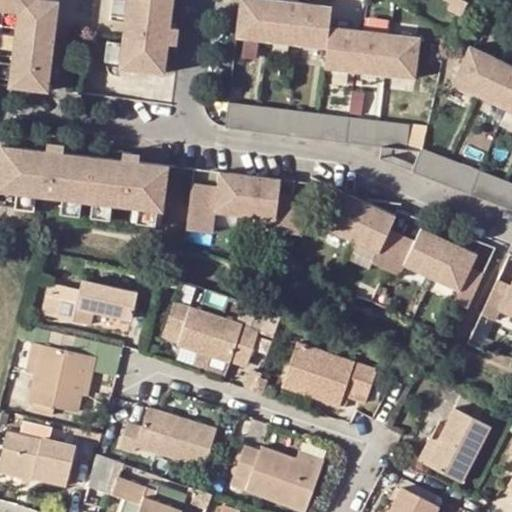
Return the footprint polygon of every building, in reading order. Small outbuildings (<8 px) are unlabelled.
[(0,0),(0,5),(17,8),(8,80),(48,85),(58,0),(0,0)] [(112,0),(111,11),(126,13),(127,0),(112,0)] [(127,0),(126,13),(123,39),(123,44),(120,63),(120,69),(166,75),(169,51),(158,49),(160,35),(170,36),(174,0),(127,0)] [(411,78),(416,38),(385,35),(354,31),(326,28),(327,7),(299,4),(267,0),(264,0),(237,0),(233,37),(262,40),(294,44),(323,47),(321,68),(350,72),(381,75),(411,78)] [(17,8),(0,5),(0,79),(8,80),(17,8)] [(160,35),(158,49),(169,51),(175,52),(177,37),(170,36),(160,35)] [(106,61),(120,63),(123,44),(108,43),(106,61)] [(476,49),(458,85),(486,98),(503,62),(476,49)] [(511,66),(503,62),(486,98),(511,111),(511,110),(511,66)] [(373,145),(403,149),(406,123),(376,119),(345,115),(316,111),(287,108),(255,104),(224,100),(221,126),(373,145)] [(46,156),(60,158),(61,148),(62,141),(47,139),(46,146),(46,156)] [(60,158),(46,156),(46,146),(2,140),(0,155),(0,186),(164,207),(170,165),(170,162),(131,157),(130,167),(115,165),(116,155),(61,148),(60,158)] [(115,165),(130,167),(131,157),(132,149),(117,148),(116,155),(115,165)] [(425,149),(415,174),(444,186),(456,161),(425,149)] [(511,181),(507,180),(483,171),(456,161),(444,186),(511,210),(511,181)] [(216,172),(213,194),(212,211),(273,218),(276,195),(278,179),(216,172)] [(0,205),(162,227),(164,207),(0,186),(0,205)] [(319,224),(346,238),(375,251),(386,230),(393,215),(336,187),(319,224)] [(209,233),(212,211),(213,194),(189,191),(184,230),(209,233)] [(290,196),(276,195),(273,218),(271,230),(301,234),(305,198),(290,196)] [(412,242),(402,263),(406,265),(423,229),(419,227),(412,242)] [(423,229),(406,265),(456,290),(467,268),(474,255),(423,229)] [(375,251),(369,262),(382,268),(396,275),(402,263),(412,242),(386,230),(375,251)] [(481,275),(467,268),(456,290),(451,301),(465,308),(481,275)] [(511,278),(507,288),(497,309),(511,316),(511,278)] [(71,308),(87,312),(125,320),(132,293),(78,280),(76,291),(58,287),(50,318),(68,322),(71,308)] [(491,321),(497,309),(507,288),(494,282),(478,315),(491,321)] [(38,315),(50,318),(58,287),(47,284),(38,315)] [(366,302),(371,292),(361,288),(356,298),(366,302)] [(173,302),(164,329),(180,334),(177,345),(176,346),(226,364),(229,356),(243,362),(254,329),(173,302)] [(71,308),(68,322),(84,326),(87,312),(71,308)] [(177,345),(180,334),(164,329),(161,339),(177,345)] [(21,369),(31,371),(37,344),(27,342),(21,369)] [(362,397),(371,369),(294,342),(282,377),(320,391),(317,399),(336,406),(343,390),(362,397)] [(92,356),(37,344),(31,371),(24,400),(72,411),(77,393),(82,369),(88,371),(92,356)] [(241,369),(243,362),(229,356),(226,364),(241,369)] [(88,371),(82,369),(77,393),(83,395),(88,371)] [(317,399),(320,391),(282,377),(278,386),(317,399)] [(155,411),(143,408),(136,427),(123,423),(115,447),(130,453),(131,448),(199,470),(212,431),(155,411)] [(457,483),(487,426),(455,408),(436,442),(424,465),(457,483)] [(38,442),(3,433),(0,444),(0,473),(29,480),(30,476),(63,485),(73,447),(39,437),(38,442)] [(297,435),(291,455),(316,463),(323,443),(297,435)] [(416,461),(424,465),(436,442),(428,437),(416,461)] [(244,476),(240,486),(301,507),(316,463),(291,455),(256,443),(254,449),(239,444),(229,471),(244,476)] [(108,491),(120,495),(136,501),(132,511),(174,511),(175,510),(164,506),(168,496),(113,478),(108,491)] [(430,511),(434,505),(399,487),(385,511),(430,511)] [(132,511),(136,501),(120,495),(114,511),(132,511)] [(168,496),(164,506),(175,510),(179,500),(168,496)]
